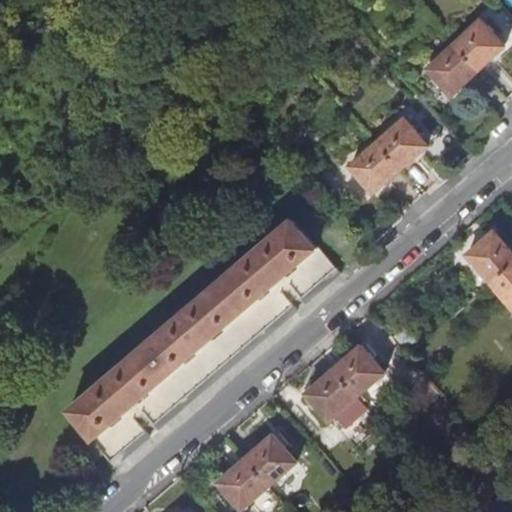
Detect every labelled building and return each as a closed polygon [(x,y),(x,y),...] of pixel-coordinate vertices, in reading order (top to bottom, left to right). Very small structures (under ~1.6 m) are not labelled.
[(485,20),(459,45),(482,71),(509,46),(485,20)] [(457,95),(482,71),(459,45),(433,69),(457,95)] [(412,120),(385,144),(408,170),(434,146),(412,120)] [(380,194),(408,170),(385,144),(357,168),(380,194)] [(131,416),(148,437),(161,425),(144,405),(155,395),(167,385),(178,375),(190,364),(203,353),(214,344),(227,333),(239,323),(251,312),(264,301),(275,292),(293,312),(304,303),(287,282),(298,272),(310,262),(320,253),(297,225),(268,249),(266,247),(245,265),(247,267),(196,311),(194,310),(173,328),(174,329),(121,375),(119,374),(97,393),(99,395),(74,416),(95,443),(97,445),(107,437),(120,426),(131,416)] [(511,247),(497,230),(470,253),(493,281),(511,302),(511,247)] [(328,282),(339,273),(322,252),(320,253),(310,262),(298,272),(287,282),(304,303),(316,293),(328,282)] [(196,395),(209,385),(221,374),(232,364),(245,353),(257,344),(269,333),(282,322),(293,312),(275,292),(264,301),(251,312),(239,323),(227,333),(214,344),(203,353),(190,364),(178,375),(167,385),(155,395),(144,405),(161,425),(173,415),(185,405),(196,395)] [(358,396),(386,371),(362,344),(334,369),(307,392),(331,419),(358,396)] [(105,457),(113,467),(124,457),(137,446),(148,437),(131,416),(120,426),(107,437),(97,445),(96,446),(105,457)] [(270,486),(298,462),(275,435),(247,459),(219,483),(242,509),(270,486)] [(89,470),(105,457),(96,446),(97,445),(95,443),(78,457),(89,470)]
